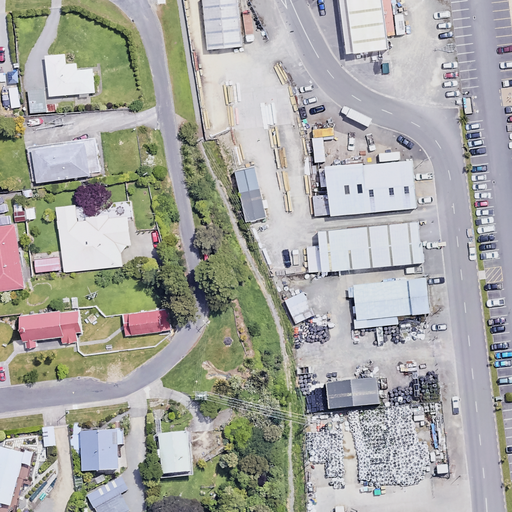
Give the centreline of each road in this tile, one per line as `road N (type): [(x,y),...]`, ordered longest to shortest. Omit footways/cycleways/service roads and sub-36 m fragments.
road 1 (unclassified): [(289,0),(340,87),(423,129),(442,153),(486,511)]
road 2 (residential): [(0,400),(133,384),(190,326),(193,278),(151,42),(133,0)]
